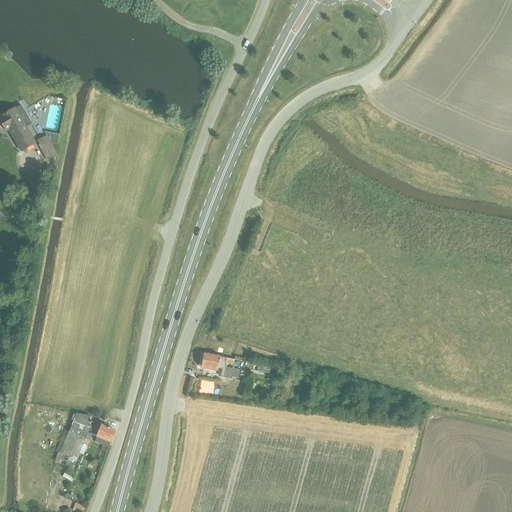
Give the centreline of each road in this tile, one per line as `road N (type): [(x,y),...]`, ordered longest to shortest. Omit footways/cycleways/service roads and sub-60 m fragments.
road 1 (unclassified): [(151,511),(181,350),(266,139),(306,94),(368,72),(405,29)]
road 2 (unclassified): [(265,0),(199,143),(147,319),(126,426),(93,511)]
road 3 (primary): [(116,511),(206,216),(274,65)]
road 4 (track): [(244,198),(511,299)]
